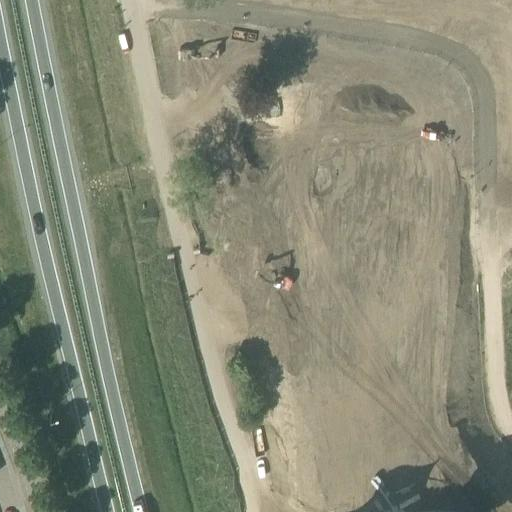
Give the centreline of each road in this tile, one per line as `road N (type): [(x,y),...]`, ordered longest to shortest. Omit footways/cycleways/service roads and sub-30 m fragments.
road 1 (unclassified): [(511,417),(495,377),(481,221),(464,201),(434,190),(182,221),(128,0)]
road 2 (primary): [(145,511),(57,135)]
road 3 (primary): [(19,141),(110,511)]
road 4 (unknown): [(172,199),(203,347),(257,511)]
road 5 (trunk): [(57,135),(31,0)]
